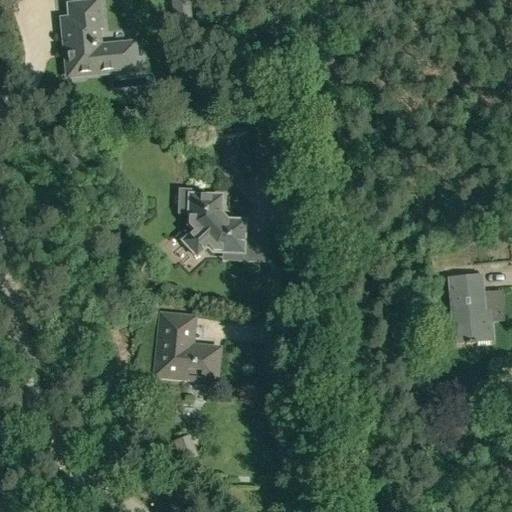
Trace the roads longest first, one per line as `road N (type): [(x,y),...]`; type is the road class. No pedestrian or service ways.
road 1 (track): [(328,0),(368,511)]
road 2 (unclassified): [(140,511),(45,429),(0,240)]
